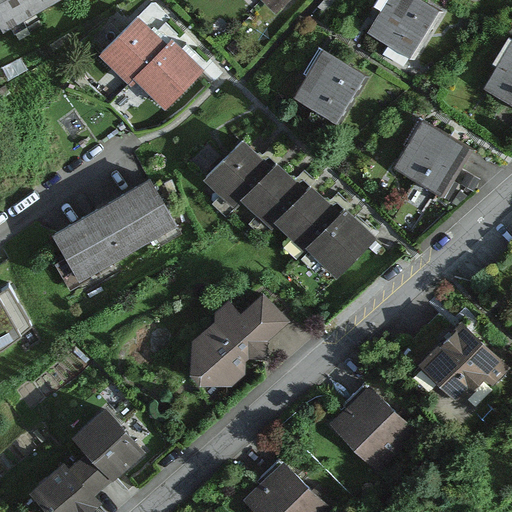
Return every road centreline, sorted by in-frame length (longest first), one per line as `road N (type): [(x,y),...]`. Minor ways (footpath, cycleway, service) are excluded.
road 1 (residential): [(152,511),(511,191)]
road 2 (residential): [(0,230),(118,148)]
